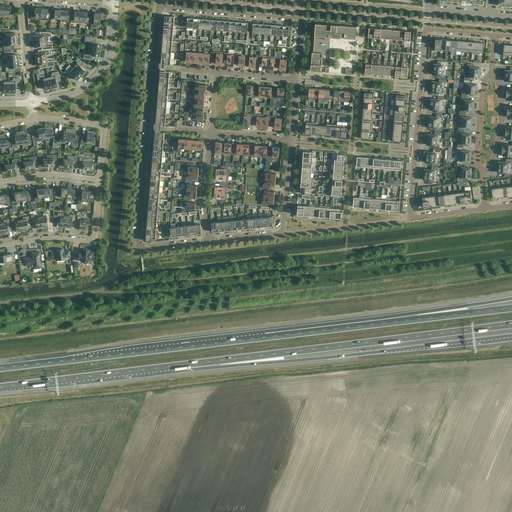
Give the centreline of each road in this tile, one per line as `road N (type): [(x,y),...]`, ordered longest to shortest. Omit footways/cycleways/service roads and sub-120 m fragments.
road 1 (track): [(115,292),(511,253)]
road 2 (motorway): [(378,323),(0,368)]
road 3 (motorway): [(185,364),(511,324)]
road 4 (motorway): [(185,364),(284,362),(511,335)]
road 5 (residential): [(158,6),(138,246),(208,241)]
road 6 (residential): [(425,28),(410,219)]
road 7 (motorway): [(0,387),(185,364)]
road 8 (residential): [(208,241),(279,235),(289,140)]
road 9 (tertiary): [(114,3),(107,63),(74,93),(32,102)]
road 10 (residential): [(300,18),(158,6)]
road 11 (motorway): [(511,298),(378,323)]
road 12 (motorway): [(511,308),(378,323)]
road 13 (residential): [(34,120),(105,124),(100,179)]
